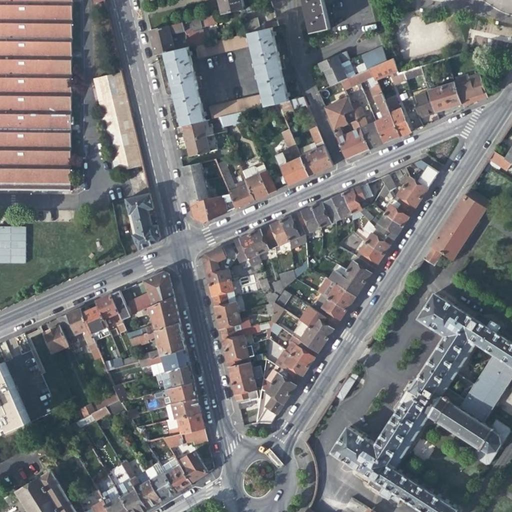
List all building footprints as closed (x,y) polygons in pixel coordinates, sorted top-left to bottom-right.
[(72,148),(74,35),(74,0),(0,0),(0,161),(72,162),(72,148)] [(221,0),(224,13),(224,14),(245,9),(243,0),(221,0)] [(331,28),(324,0),(304,0),(307,9),(312,32),(331,28)] [(157,56),(167,53),(189,48),(186,31),(218,23),(215,15),(151,30),(157,56)] [(267,105),(279,102),(289,100),(284,77),(281,64),(279,55),(273,28),(250,34),(253,44),(259,68),(265,93),(267,105)] [(248,34),(196,46),(198,59),(251,46),(248,34)] [(382,47),(362,56),(368,70),(370,69),(375,67),(389,61),(382,47)] [(180,110),(184,124),(203,120),(207,119),(204,108),(201,96),(199,88),(192,59),(189,48),(167,53),(177,94),(180,110)] [(328,75),(332,86),(341,82),(348,79),(342,63),(351,59),(347,50),(320,62),(323,71),(327,70),(328,72),(329,74),(328,75)] [(375,79),(390,73),(398,70),(394,59),(389,61),(375,67),(370,69),(374,77),(375,79)] [(421,66),(404,71),(407,80),(424,74),(421,66)] [(360,84),(368,80),(374,77),(370,69),(368,70),(358,75),(356,75),(360,84)] [(394,84),(407,80),(404,71),(399,73),(398,70),(390,73),(390,75),(391,75),(394,84)] [(144,165),(123,74),(94,80),(107,136),(109,136),(118,172),(144,165)] [(481,74),(455,82),(463,105),(474,101),(488,97),(481,74)] [(344,91),(360,84),(356,75),(348,79),(341,82),(344,91)] [(368,80),(371,88),(377,85),(375,79),(374,77),(368,80)] [(430,90),(430,92),(437,112),(448,109),(463,105),(455,82),(430,90)] [(377,85),(371,88),(375,97),(382,94),(377,85)] [(431,114),(437,112),(430,92),(414,97),(421,118),(431,114)] [(212,118),(220,116),(242,111),(265,106),(263,94),(210,107),(212,118)] [(382,94),(375,97),(376,100),(385,119),(377,122),(387,143),(395,140),(401,137),(391,114),(385,101),(382,94)] [(289,100),(293,109),(307,103),(304,96),(289,100)] [(348,99),(351,105),(358,120),(371,150),(380,146),(387,143),(377,122),(368,126),(355,96),(348,99)] [(348,98),(326,108),(330,118),(331,120),(335,130),(342,128),(352,123),(358,120),(351,105),(348,99),(348,98)] [(393,98),(385,101),(391,114),(399,110),(393,98)] [(284,113),(293,109),(289,100),(279,102),(284,113)] [(401,109),(399,110),(391,114),(401,137),(407,134),(412,132),(406,119),(401,109)] [(246,121),(242,111),(220,116),(225,127),(246,121)] [(211,118),(207,119),(203,120),(207,136),(215,134),(211,118)] [(185,133),(187,141),(207,136),(203,120),(184,124),(183,125),(185,133)] [(342,128),(335,130),(348,160),(361,154),(371,150),(358,120),(352,123),(355,131),(345,135),(342,128)] [(277,155),(290,185),(297,182),(311,176),(302,156),(299,149),(290,129),(282,132),(291,151),(285,154),(284,152),(277,155)] [(312,135),(315,142),(318,149),(302,156),(311,176),(323,171),(334,166),(319,131),(312,135)] [(219,150),(215,134),(207,136),(211,152),(219,150)] [(191,156),(211,152),(207,136),(187,141),(188,145),(189,147),(191,156)] [(315,142),(299,149),(302,156),(318,149),(315,142)] [(508,170),(511,163),(511,161),(507,158),(496,150),(490,159),(508,170)] [(410,178),(404,187),(422,199),(428,190),(440,173),(434,169),(422,160),(413,164),(424,172),(417,182),(410,178)] [(0,190),(72,191),(72,162),(0,161),(0,190)] [(219,164),(230,192),(231,194),(237,208),(247,203),(256,200),(249,183),(237,189),(235,184),(225,161),(219,164)] [(203,162),(183,167),(187,185),(208,180),(203,162)] [(267,170),(265,164),(258,167),(260,173),(267,170)] [(255,166),(243,171),(247,179),(260,173),(258,167),(255,166)] [(128,172),(135,198),(151,194),(145,168),(128,172)] [(260,173),(247,179),(249,183),(256,200),(266,195),(269,194),(276,191),(267,170),(260,173)] [(397,188),(389,175),(381,178),(390,192),(397,188)] [(247,179),(235,184),(237,189),(249,183),(247,179)] [(208,180),(187,185),(192,203),(212,198),(208,180)] [(370,183),(368,184),(360,187),(355,190),(344,194),(353,214),(360,211),(363,209),(367,208),(368,207),(364,196),(374,192),(370,183)] [(402,206),(413,213),(418,205),(422,199),(404,187),(395,201),(402,206)] [(471,189),(467,195),(487,208),(491,202),(471,189)] [(154,208),(151,194),(135,198),(128,200),(131,214),(135,213),(137,222),(150,218),(148,210),(154,208)] [(212,198),(192,203),(195,217),(204,222),(214,217),(237,208),(231,194),(212,198)] [(338,220),(353,214),(344,194),(337,197),(329,201),(338,220)] [(487,208),(467,195),(448,224),(433,246),(444,253),(454,259),(488,208),(487,208)] [(322,227),(338,220),(329,201),(323,203),(313,207),(322,227)] [(395,201),(386,215),(404,227),(410,217),(413,213),(402,206),(395,201)] [(306,234),(322,227),(313,207),(306,211),(297,214),(306,234)] [(370,222),(372,224),(376,220),(367,208),(363,209),(360,211),(365,215),(370,221),(370,222)] [(354,220),(365,215),(360,211),(353,214),(354,220)] [(291,240),(306,234),(297,214),(291,217),(282,221),(291,240)] [(383,234),(394,241),(400,232),(404,227),(386,215),(381,223),(377,219),(376,220),(372,224),(376,229),(383,234)] [(152,227),(150,218),(137,222),(139,231),(135,232),(139,250),(158,242),(161,237),(158,226),(152,227)] [(275,247),(291,240),(282,221),(275,224),(267,228),(275,247)] [(372,236),(367,243),(385,255),(389,248),(394,241),(383,234),(376,229),(372,224),(370,222),(364,231),(372,236)] [(0,262),(26,263),(26,226),(0,225),(0,262)] [(259,254),(275,247),(267,228),(258,231),(251,234),(259,254)] [(241,262),(259,254),(251,234),(243,237),(235,241),(241,252),(239,255),(241,262)] [(365,262),(375,269),(381,260),(385,255),(367,243),(358,257),(365,262)] [(224,246),(216,249),(219,260),(227,258),(224,246)] [(444,253),(433,246),(426,257),(437,263),(444,253)] [(204,258),(206,263),(207,271),(211,285),(232,279),(229,269),(221,270),(219,260),(216,249),(207,253),(204,258)] [(358,257),(348,272),(366,283),(372,274),(375,269),(365,262),(358,257)] [(309,262),(295,273),(295,278),(303,272),(310,268),(309,262)] [(237,267),(229,269),(232,279),(240,278),(237,267)] [(133,313),(139,311),(175,297),(170,274),(166,272),(145,280),(150,293),(128,302),(133,313)] [(333,282),(339,285),(346,290),(357,297),(362,289),(366,283),(348,272),(343,280),(337,276),(333,282)] [(282,276),(283,283),(284,289),(295,278),(295,273),(282,276)] [(323,276),(314,289),(324,296),(330,299),(347,311),(352,304),(357,297),(346,290),(339,285),(333,282),(323,276)] [(235,291),(232,279),(211,285),(212,291),(214,301),(228,298),(226,293),(235,291)] [(262,290),(270,288),(268,280),(260,282),(262,290)] [(275,292),(280,297),(282,293),(284,289),(283,283),(274,285),(275,292)] [(292,295),(284,289),(282,293),(280,297),(278,301),(276,305),(283,309),(292,295)] [(122,332),(127,330),(122,317),(130,314),(121,291),(106,298),(96,302),(98,306),(104,319),(113,315),(122,332)] [(420,318),(447,336),(420,378),(419,378),(403,400),(404,401),(376,444),(349,427),(333,451),(373,477),(386,485),(381,492),(398,503),(403,496),(426,511),(457,511),(459,509),(396,468),(431,415),(479,447),(474,455),(487,464),(491,463),(511,432),(511,429),(497,420),(491,429),(483,423),(511,379),(511,340),(499,332),(503,326),(494,320),(489,326),(437,293),(420,318)] [(155,323),(127,330),(130,336),(181,322),(178,307),(175,297),(139,311),(140,313),(152,311),(155,323)] [(240,313),(237,302),(229,304),(228,298),(214,301),(216,308),(218,318),(240,313)] [(267,300),(269,307),(276,305),(275,298),(267,300)] [(315,310),(327,318),(338,325),(341,319),(347,311),(330,299),(324,307),(319,304),(315,310)] [(269,324),(273,323),(276,305),(269,307),(265,307),(269,324)] [(285,310),(283,309),(276,305),(273,323),(275,324),(285,310)] [(104,319),(98,306),(91,309),(84,313),(90,329),(91,330),(95,340),(110,333),(104,319)] [(67,339),(90,329),(84,313),(82,308),(70,313),(58,319),(67,339)] [(242,321),(240,313),(218,318),(220,325),(222,334),(235,331),(244,330),(246,329),(249,328),(251,328),(249,319),(242,321)] [(313,324),(311,327),(329,339),(334,331),(338,325),(327,318),(325,323),(317,318),(317,319),(315,318),(311,323),(313,324)] [(161,350),(151,352),(152,357),(187,348),(183,332),(181,322),(130,336),(135,347),(150,344),(149,342),(159,339),(161,350)] [(43,333),(52,353),(69,345),(60,325),(51,329),(43,333)] [(312,342),(309,346),(319,353),(324,345),(329,339),(311,327),(305,337),(312,342)] [(95,340),(91,330),(86,334),(90,344),(94,343),(95,345),(97,344),(95,340)] [(244,330),(235,331),(237,338),(245,336),(244,330)] [(247,346),(245,336),(237,338),(235,331),(222,334),(224,343),(226,351),(247,346)] [(250,357),(247,346),(226,351),(228,358),(230,367),(243,364),(242,359),(250,357)] [(299,346),(292,356),(310,367),(316,358),(319,353),(309,346),(306,351),(299,346)] [(164,361),(167,371),(191,365),(189,355),(187,348),(152,357),(140,361),(139,361),(141,366),(164,361)] [(151,352),(138,356),(140,361),(152,357),(151,352)] [(10,362),(35,421),(59,411),(32,353),(12,361),(10,362)] [(124,365),(139,361),(140,361),(138,356),(138,355),(122,360),(124,365)] [(293,370),(290,375),(300,381),(304,376),(310,367),(292,356),(286,365),(293,370)] [(10,362),(0,365),(0,436),(35,421),(19,384),(10,362)] [(244,370),(243,364),(230,367),(231,374),(234,384),(255,379),(253,368),(244,370)] [(157,381),(166,379),(171,377),(174,387),(195,383),(193,372),(191,365),(167,371),(155,374),(157,381)] [(283,370),(273,384),(291,395),(297,386),(300,381),(290,375),(283,370)] [(355,381),(348,376),(336,395),(343,400),(355,381)] [(166,379),(168,389),(174,387),(171,377),(166,379)] [(260,399),(255,379),(234,384),(236,394),(240,409),(252,406),(251,401),(260,399)] [(114,385),(117,392),(120,399),(126,398),(120,383),(114,385)] [(146,409),(166,405),(173,403),(199,397),(197,389),(195,383),(174,387),(168,389),(143,394),(146,409)] [(275,398),(258,423),(272,424),(285,403),(291,395),(273,384),(268,393),(275,398)] [(95,402),(99,411),(106,407),(120,399),(117,392),(95,402)] [(131,397),(126,398),(120,399),(124,406),(128,413),(135,412),(131,397)] [(200,404),(199,397),(173,403),(177,418),(179,417),(202,413),(200,404)] [(116,411),(124,406),(120,399),(106,407),(108,412),(114,408),(116,411)] [(169,419),(177,418),(173,403),(166,405),(169,419)] [(91,405),(77,412),(82,420),(91,415),(95,413),(91,405)] [(109,413),(108,412),(106,407),(99,411),(95,413),(91,415),(94,419),(94,421),(109,413)] [(138,411),(135,412),(128,413),(135,424),(140,424),(142,423),(138,411)] [(163,437),(164,437),(206,429),(204,419),(202,413),(179,417),(181,426),(162,429),(163,437)] [(78,428),(94,419),(91,415),(82,420),(76,423),(78,428)] [(142,427),(140,424),(135,424),(145,440),(149,439),(148,437),(146,436),(141,428),(142,427)] [(195,443),(209,441),(208,436),(206,429),(164,437),(170,447),(174,446),(173,445),(195,441),(195,443)] [(187,456),(179,461),(192,483),(209,472),(195,450),(191,453),(190,451),(185,454),(187,456)] [(179,461),(176,456),(160,466),(164,471),(166,474),(176,492),(183,488),(192,483),(179,461)] [(120,463),(126,473),(149,509),(156,504),(163,501),(150,480),(140,485),(135,475),(125,460),(120,463)] [(77,511),(52,470),(27,485),(16,491),(17,493),(18,492),(23,501),(22,501),(23,503),(25,502),(30,511),(77,511)] [(144,470),(135,475),(140,485),(150,480),(144,470)] [(164,471),(150,480),(163,501),(169,497),(176,492),(166,474),(164,471)] [(88,475),(92,481),(96,478),(92,472),(88,475)] [(130,485),(127,487),(129,490),(120,495),(130,511),(143,511),(149,509),(126,473),(123,475),(130,485)] [(378,490),(381,492),(386,485),(373,477),(371,479),(375,482),(375,485),(377,488),(378,490)] [(93,483),(98,491),(99,493),(104,490),(98,480),(93,483)] [(125,484),(117,489),(120,495),(129,490),(127,487),(125,484)] [(108,495),(110,498),(111,501),(120,495),(117,489),(108,495)] [(374,511),(341,490),(335,500),(353,511),(313,511),(309,508),(306,511),(374,511)] [(100,504),(92,508),(94,511),(110,511),(102,498),(99,493),(98,491),(94,493),(93,495),(95,499),(97,499),(100,504)] [(105,496),(102,498),(110,511),(130,511),(120,495),(111,501),(110,498),(107,500),(105,496)]
